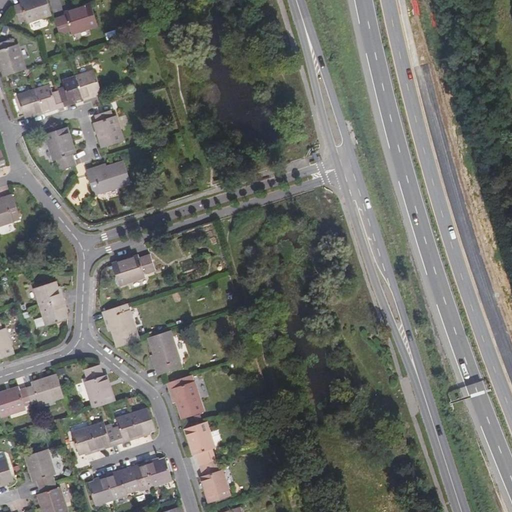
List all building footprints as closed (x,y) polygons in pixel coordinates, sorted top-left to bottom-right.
[(53,15),(47,0),(23,0),(20,1),(21,5),(15,7),(20,22),(26,20),(27,23),(53,15)] [(99,26),(91,4),(65,13),(66,15),(55,19),(60,35),(71,31),(72,34),(99,26)] [(13,39),(0,43),(0,63),(4,77),(27,69),(18,44),(15,45),(13,39)] [(52,85),(18,96),(25,116),(31,114),(38,112),(38,115),(45,112),(45,110),(58,106),(59,108),(71,104),(70,102),(83,98),(84,100),(90,98),(90,96),(96,94),(102,92),(95,71),(63,81),(65,89),(54,93),(52,85)] [(111,111),(96,115),(98,122),(94,123),(102,148),(124,141),(116,116),(113,117),(111,111)] [(76,153),(68,127),(45,134),(54,161),(58,160),(61,171),(77,166),(73,154),(76,153)] [(94,169),(87,171),(94,195),(101,193),(131,183),(125,162),(95,172),(94,169)] [(7,200),(0,202),(0,225),(14,221),(14,222),(21,220),(12,195),(6,197),(7,200)] [(113,264),(120,285),(147,277),(146,273),(156,270),(151,254),(140,258),(140,255),(113,264)] [(191,258),(178,263),(182,272),(194,269),(196,266),(193,259),(191,258)] [(47,324),(47,326),(68,319),(66,314),(64,308),(66,307),(61,293),(59,294),(57,288),(55,282),(35,289),(44,316),(47,324)] [(131,310),(128,303),(104,311),(106,318),(109,317),(119,348),(140,341),(130,310),(131,310)] [(44,316),(34,320),(37,328),(47,324),(44,316)] [(0,320),(0,359),(15,355),(6,328),(3,329),(0,320)] [(159,375),(183,367),(171,330),(150,337),(159,367),(157,368),(159,375)] [(101,365),(85,370),(88,381),(85,382),(94,408),(116,401),(108,375),(104,376),(101,365)] [(19,387),(0,393),(0,412),(1,417),(27,409),(25,405),(38,401),(39,404),(64,396),(57,375),(33,383),(34,386),(21,390),(19,387)] [(184,418),(205,411),(193,375),(169,383),(171,389),(173,388),(184,418)] [(104,422),(73,433),(80,454),(85,452),(92,450),(93,452),(99,450),(98,448),(111,443),(112,446),(125,442),(124,439),(137,435),(137,437),(144,435),(144,433),(150,431),(156,429),(149,408),(117,419),(120,426),(107,430),(104,422)] [(201,476),(210,503),(231,496),(223,469),(220,470),(213,449),(216,448),(207,421),(186,428),(194,455),(197,454),(204,475),(201,476)] [(48,449),(26,457),(34,481),(37,480),(42,493),(38,494),(44,511),(68,511),(60,487),(57,488),(53,475),(56,474),(48,449)] [(7,458),(0,460),(0,485),(4,485),(3,483),(8,481),(14,479),(7,458)] [(95,482),(90,484),(97,505),(128,495),(127,493),(140,489),(141,490),(172,480),(165,459),(159,461),(153,463),(152,461),(145,463),(146,465),(134,470),(133,467),(120,472),(121,474),(108,478),(107,476),(101,478),(102,480),(95,482)]
